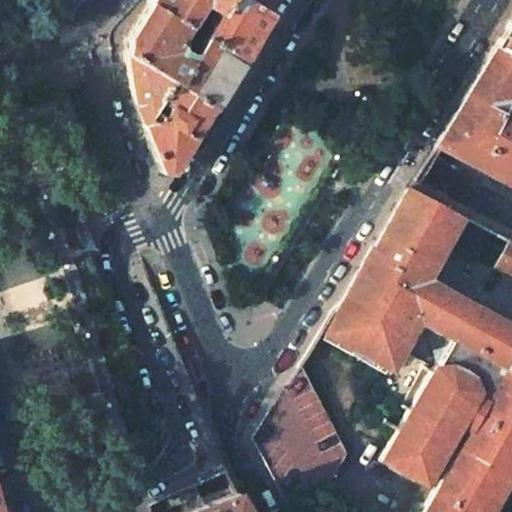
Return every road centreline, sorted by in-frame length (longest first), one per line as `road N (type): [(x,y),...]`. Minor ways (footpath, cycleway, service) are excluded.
road 1 (primary): [(511,180),(0,138)]
road 2 (primary): [(0,172),(511,214)]
road 3 (residential): [(490,0),(244,382)]
road 4 (residential): [(78,511),(168,464),(177,449),(112,251),(122,230),(151,218)]
road 5 (residential): [(151,218),(178,198),(299,0)]
road 6 (residential): [(244,382),(222,360),(151,218)]
road 7 (unclassified): [(151,218),(104,107),(102,69)]
road 8 (residential): [(244,382),(230,413),(230,447),(262,511)]
